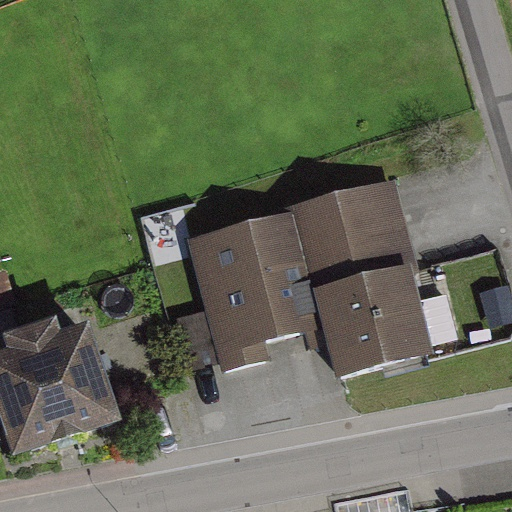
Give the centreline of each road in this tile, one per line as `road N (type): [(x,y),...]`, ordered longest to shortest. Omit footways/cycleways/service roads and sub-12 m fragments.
road 1 (residential): [(105,511),(511,438)]
road 2 (residential): [(511,142),(470,0)]
